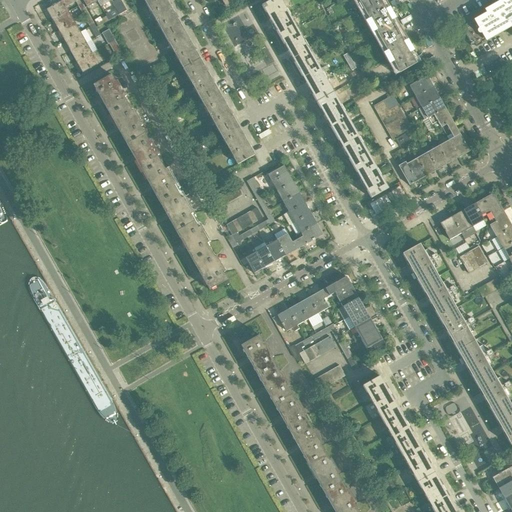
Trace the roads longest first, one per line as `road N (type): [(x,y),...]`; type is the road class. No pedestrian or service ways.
road 1 (residential): [(199,331),(14,1)]
road 2 (residential): [(366,237),(442,372),(417,395),(483,511)]
road 3 (residential): [(193,0),(254,109),(288,103),(366,237)]
road 4 (residential): [(301,511),(199,331)]
road 5 (residential): [(366,237),(199,331)]
road 6 (unclassified): [(501,161),(421,21)]
road 7 (residential): [(501,161),(366,237)]
